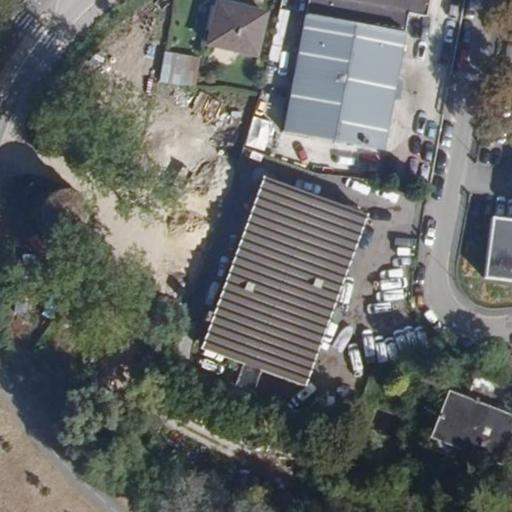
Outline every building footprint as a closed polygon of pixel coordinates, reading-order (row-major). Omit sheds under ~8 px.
[(427,18),(430,0),(308,0),(283,135),(384,155),(409,14),(427,18)] [(256,57),(266,14),(217,3),(207,46),(256,57)] [(160,53),(157,84),(193,88),(197,57),(160,53)] [(251,119),(242,146),(262,152),(270,125),(251,119)] [(81,212),(75,198),(59,193),(44,202),(39,217),(46,230),(63,235),(76,228),(81,212)] [(511,219),(490,217),(484,279),(511,281),(511,219)] [(358,342),(363,367),(386,362),(381,338),(358,342)] [(175,385),(182,367),(171,363),(165,381),(175,385)] [(500,464),(511,430),(511,385),(476,371),(465,399),(448,393),(427,446),(452,456),(455,447),(500,464)]
